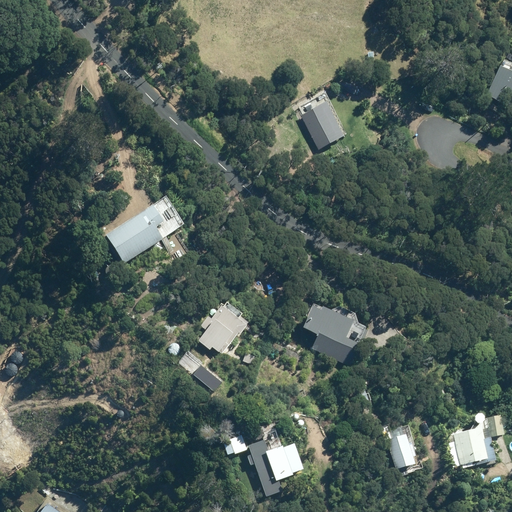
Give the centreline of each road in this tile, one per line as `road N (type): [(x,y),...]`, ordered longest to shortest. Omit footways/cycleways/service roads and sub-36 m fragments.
road 1 (tertiary): [(60,0),(271,214),(426,275),(511,329)]
road 2 (tertiary): [(511,216),(434,150),(443,130),(511,157)]
